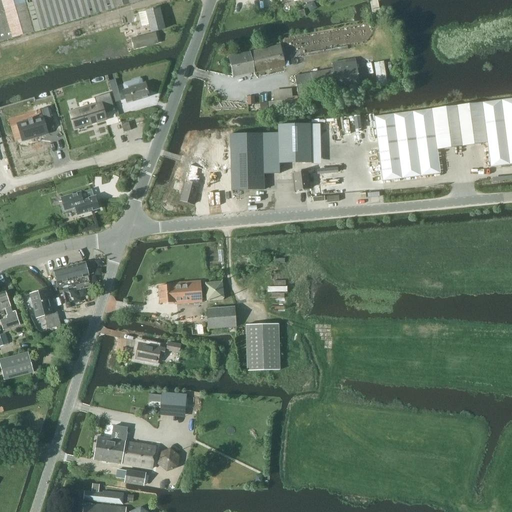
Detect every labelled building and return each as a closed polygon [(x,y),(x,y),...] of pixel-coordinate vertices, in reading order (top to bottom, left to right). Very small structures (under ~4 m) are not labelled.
[(0,0),(0,41),(144,0),(0,0)] [(146,11),(139,13),(142,26),(150,24),(151,32),(165,29),(160,8),(146,11)] [(135,48),(146,46),(158,43),(155,33),(132,39),(135,48)] [(233,77),(285,66),(281,45),(229,56),(233,77)] [(377,78),(359,81),(355,59),(333,63),(334,69),(295,76),(299,96),(337,89),(338,94),(378,87),(377,78)] [(145,83),(143,84),(142,79),(140,78),(135,80),(134,82),(136,86),(129,88),(130,89),(123,91),(126,99),(132,97),(134,101),(149,97),(145,83)] [(122,100),(117,85),(111,87),(116,102),(122,100)] [(81,116),(73,119),(74,122),(74,124),(75,124),(75,127),(75,128),(77,127),(79,126),(79,127),(84,125),(86,124),(86,125),(88,124),(92,123),(96,121),(96,122),(105,119),(102,109),(114,106),(110,93),(94,98),(97,105),(79,111),(81,116)] [(441,174),(438,150),(487,143),(491,167),(511,164),(511,98),(374,117),(383,181),(441,174)] [(28,121),(18,124),(23,141),(48,134),(47,131),(55,128),(48,107),(40,109),(42,117),(33,119),(32,118),(32,120),(28,121),(28,119),(27,120),(28,121)] [(122,124),(124,132),(131,130),(129,122),(122,124)] [(236,135),(231,135),(232,184),(232,190),(246,190),(264,190),(263,174),(280,173),(279,163),(292,163),(311,162),(310,125),(278,126),(278,133),(251,134),(236,135)] [(200,161),(194,161),(194,175),(200,175),(200,177),(207,177),(207,175),(210,175),(210,177),(215,177),(215,175),(225,175),(225,161),(216,161),(216,153),(200,153),(200,161)] [(307,172),(294,174),(296,191),(310,189),(307,172)] [(187,191),(181,191),(181,205),(187,205),(187,206),(194,206),(194,204),(197,204),(197,206),(201,206),(201,204),(207,204),(207,201),(215,201),(215,193),(207,193),(207,191),(203,191),(203,183),(187,183),(187,191)] [(91,212),(91,211),(99,208),(95,197),(83,200),(80,192),(61,198),(65,210),(75,207),(78,215),(86,212),(86,213),(91,212)] [(54,271),(58,283),(60,289),(76,285),(77,290),(91,286),(88,275),(94,274),(90,261),(85,263),(85,262),(54,271)] [(175,305),(201,303),(200,281),(174,283),(174,285),(159,287),(161,303),(175,302),(175,305)] [(222,282),(206,283),(207,304),(224,303),(222,282)] [(46,290),(36,293),(31,294),(37,318),(45,316),(48,329),(61,326),(57,312),(52,313),(46,290)] [(7,318),(17,315),(16,311),(12,312),(6,292),(0,293),(0,309),(5,308),(7,316),(6,316),(7,318)] [(207,309),(208,329),(237,328),(235,307),(207,309)] [(17,315),(7,318),(0,321),(4,331),(20,325),(17,315)] [(246,325),(247,371),(280,370),(278,324),(246,325)] [(0,347),(9,344),(5,334),(0,335),(0,347)] [(182,345),(169,342),(167,351),(180,354),(182,345)] [(164,356),(165,349),(139,344),(136,359),(158,363),(159,355),(164,356)] [(0,363),(4,380),(25,375),(34,372),(29,352),(0,360),(0,363)] [(161,402),(160,405),(186,408),(193,408),(194,398),(187,397),(187,395),(161,393),(161,395),(161,402)] [(98,437),(94,460),(122,464),(152,469),(156,447),(125,442),(125,441),(98,437)] [(125,482),(144,485),(145,474),(127,471),(125,482)] [(99,493),(100,485),(93,484),(92,492),(84,491),(83,500),(123,504),(124,494),(103,492),(103,493),(99,493)] [(126,511),(127,508),(76,503),(75,511),(126,511)] [(153,511),(153,510),(151,508),(150,506),(148,505),(145,504),(143,503),(141,503),(138,503),(136,504),(134,505),(132,507),(130,509),(129,511),(128,511),(153,511)]
